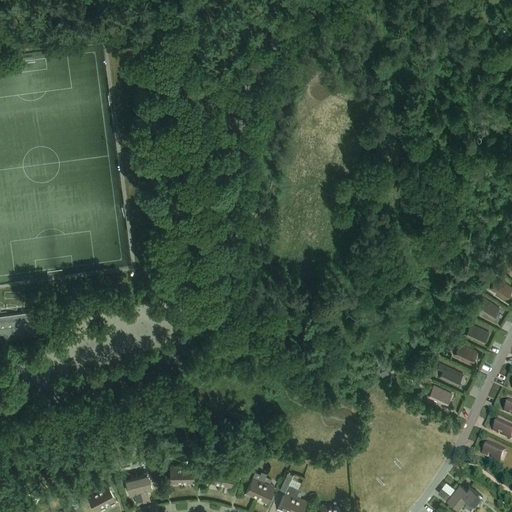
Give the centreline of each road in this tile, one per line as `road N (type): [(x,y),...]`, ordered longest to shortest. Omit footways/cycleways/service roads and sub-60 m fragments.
road 1 (unclassified): [(0,409),(127,378),(202,332),(222,294),(235,148),(254,80),(284,33),(326,0)]
road 2 (residential): [(412,511),(460,444),(511,337)]
